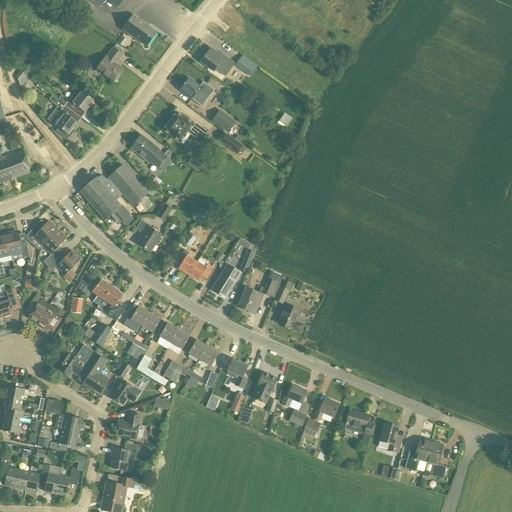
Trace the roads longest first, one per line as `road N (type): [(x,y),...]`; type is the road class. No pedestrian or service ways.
road 1 (unclassified): [(511,449),(185,303),(99,242),(51,189)]
road 2 (tertiary): [(51,189),(112,138),(218,0)]
road 3 (residential): [(80,511),(101,417),(30,364),(0,359)]
road 4 (unknown): [(81,168),(13,83),(0,30)]
